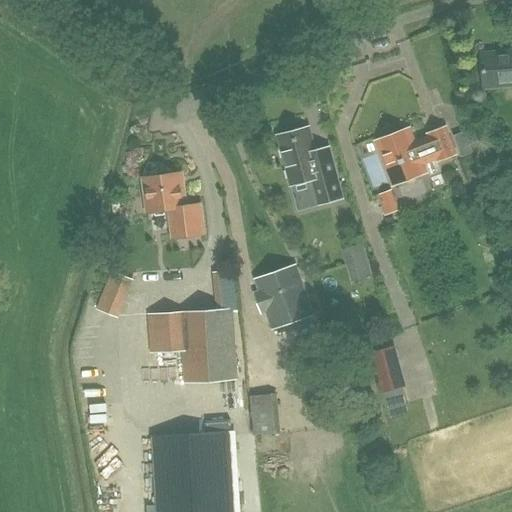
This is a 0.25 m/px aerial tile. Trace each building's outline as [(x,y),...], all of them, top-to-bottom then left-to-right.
[(511,51),(481,54),(484,88),(511,85),(511,51)] [(409,127),(375,141),(392,186),(427,173),(423,164),(437,159),(438,162),(456,155),(445,127),(427,134),(428,136),(415,142),(409,127)] [(328,146),(314,150),(308,128),(278,136),(291,185),(312,180),(318,204),(342,198),(328,146)] [(203,234),(199,205),(185,206),(181,173),(143,178),(145,197),(149,197),(151,212),(169,209),(173,238),(203,234)] [(428,179),(407,189),(412,201),(433,192),(428,179)] [(436,259),(455,253),(450,239),(432,245),(436,259)] [(372,276),(364,243),(342,249),(351,282),(372,276)] [(273,328),(312,314),(295,266),(256,280),(260,292),(255,293),(262,312),(266,311),(273,328)] [(112,270),(96,308),(96,309),(118,318),(133,280),(112,270)] [(215,273),(218,310),(149,314),(151,353),(183,351),(185,382),(236,379),(232,310),(238,310),(235,271),(215,273)] [(405,386),(394,346),(368,353),(378,393),(405,386)] [(148,375),(167,374),(166,357),(147,358),(148,375)] [(334,398),(336,397),(326,359),(297,366),(307,405),(309,404),(316,430),(341,424),(334,398)] [(121,379),(110,378),(110,370),(97,370),(96,396),(120,397),(121,379)] [(234,413),(235,384),(191,382),(190,412),(234,413)] [(258,394),(262,435),(287,433),(283,392),(258,394)] [(111,422),(125,418),(122,406),(108,409),(111,422)] [(233,511),(229,431),(153,436),(157,511),(233,511)]
